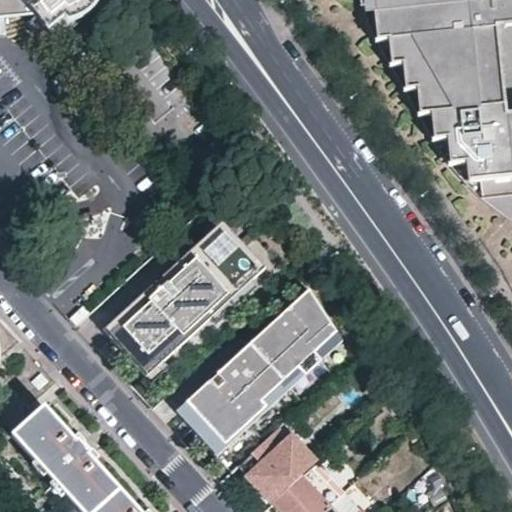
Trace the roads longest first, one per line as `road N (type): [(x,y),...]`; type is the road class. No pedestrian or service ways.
road 1 (residential): [(0,275),(218,511)]
road 2 (secondary): [(188,0),(369,214)]
road 3 (secondary): [(369,214),(234,0)]
road 4 (unknown): [(0,62),(159,212)]
road 5 (secondary): [(424,296),(511,456)]
road 6 (unknown): [(9,286),(46,239),(0,162)]
road 7 (secondary): [(511,409),(424,296)]
